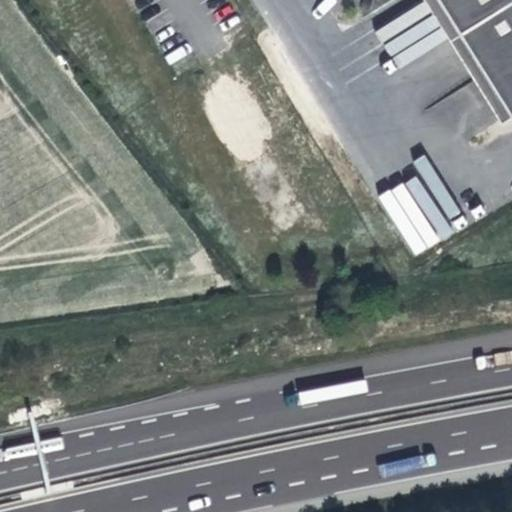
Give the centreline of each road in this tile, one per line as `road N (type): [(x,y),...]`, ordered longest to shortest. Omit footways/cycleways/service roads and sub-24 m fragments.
road 1 (motorway): [(511,369),(0,471)]
road 2 (motorway): [(215,482),(511,425)]
road 3 (motorway): [(88,511),(215,482)]
